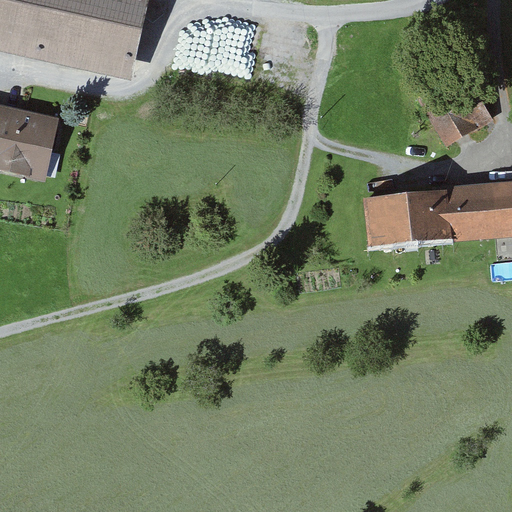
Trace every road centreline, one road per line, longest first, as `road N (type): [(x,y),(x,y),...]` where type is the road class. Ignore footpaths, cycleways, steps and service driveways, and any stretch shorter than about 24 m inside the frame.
road 1 (track): [(308,134),(286,224),(258,253),(169,287),(0,332)]
road 2 (track): [(495,0),(504,130),(480,163),(426,170),(308,134)]
road 3 (track): [(189,0),(176,42),(153,77),(131,91),(0,69)]
road 4 (track): [(330,15),(308,134)]
